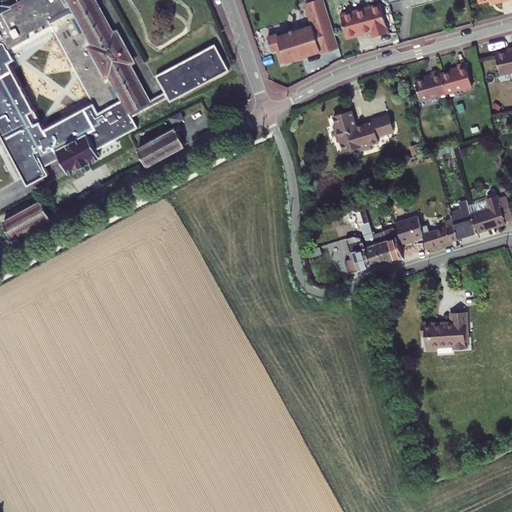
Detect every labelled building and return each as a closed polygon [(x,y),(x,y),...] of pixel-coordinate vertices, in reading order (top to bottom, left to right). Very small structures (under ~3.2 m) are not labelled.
[(22,0),(9,7),(8,6),(7,7),(6,6),(4,7),(3,5),(2,6),(0,5),(0,180),(15,173),(0,144),(0,79),(14,72),(7,59),(13,56),(10,50),(17,46),(21,53),(19,54),(22,59),(20,60),(24,68),(14,73),(21,87),(23,86),(25,90),(17,94),(41,138),(59,128),(64,138),(71,134),(63,119),(84,108),(69,81),(100,65),(106,77),(111,74),(119,90),(86,108),(96,128),(57,149),(70,173),(101,156),(98,149),(139,127),(134,117),(177,93),(179,97),(230,70),(216,44),(157,76),(166,92),(150,101),(130,64),(134,61),(118,31),(114,34),(95,0),(22,0)] [(343,47),(328,0),(314,0),(308,2),(316,25),(297,31),(297,28),(271,36),(276,50),(282,48),(286,62),(306,56),(304,52),(313,49),(315,53),(324,50),(325,52),(343,47)] [(378,36),(393,32),(385,3),(345,14),(352,36),(364,33),(363,32),(369,30),(370,32),(376,30),(378,36)] [(511,51),(500,54),(505,75),(511,73),(511,51)] [(447,73),(452,93),(478,86),(472,63),(464,65),(464,66),(465,69),(456,71),(447,73)] [(438,75),(430,78),(421,80),(426,99),(452,93),(447,73),(446,70),(437,72),(438,73),(438,75)] [(356,110),(337,115),(340,124),(338,125),(343,142),(345,141),(348,151),(360,148),(365,146),(366,150),(375,147),(374,144),(383,141),(381,135),(398,130),(394,114),(377,119),(377,121),(360,126),(356,110)] [(186,112),(176,118),(179,124),(189,119),(186,112)] [(152,165),(191,144),(183,129),(144,150),(152,165)] [(458,144),(446,147),(448,155),(460,152),(458,144)] [(491,201),(473,206),(481,233),(493,229),(493,226),(500,224),(500,227),(510,224),(510,222),(511,221),(511,192),(511,193),(491,199),(491,201)] [(388,195),(379,199),(380,204),(390,201),(388,195)] [(367,203),(368,208),(380,204),(379,199),(367,203)] [(455,216),(456,219),(462,238),(481,233),(473,206),(472,201),(464,204),(467,213),(455,216)] [(18,237),(56,217),(48,202),(10,222),(18,237)] [(386,262),(377,233),(368,208),(367,203),(359,206),(369,239),(367,240),(375,266),(386,262)] [(462,238),(456,219),(449,221),(451,227),(434,232),(432,225),(426,226),(423,215),(401,221),(407,242),(429,235),(432,247),(462,238)] [(397,258),(388,232),(385,233),(385,231),(377,233),(386,262),(397,258)] [(392,231),(388,232),(397,258),(408,254),(402,236),(394,238),(392,231)] [(354,272),(375,266),(367,240),(366,238),(358,235),(351,237),(355,250),(353,251),(355,259),(351,261),(354,272)] [(325,246),(313,249),(315,256),(327,252),(325,246)] [(426,318),(426,331),(429,331),(430,346),(443,346),(443,343),(460,343),(460,346),(469,346),(469,338),(473,338),(472,308),(455,309),(455,319),(436,319),(435,317),(426,318)]
